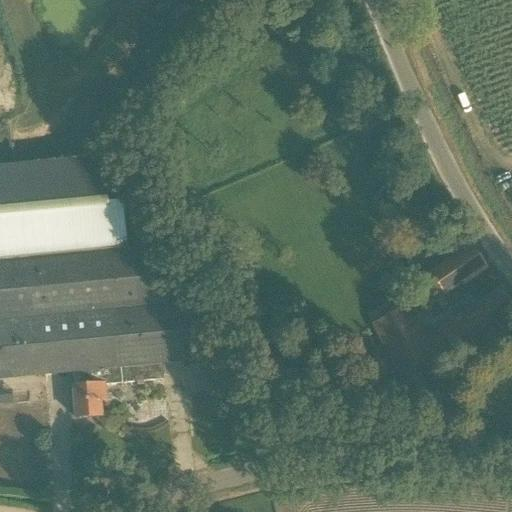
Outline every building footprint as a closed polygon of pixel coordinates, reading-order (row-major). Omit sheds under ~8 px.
[(0,379),(72,373),(73,388),(76,420),(101,418),(100,402),(106,402),(104,386),(137,384),(137,386),(144,386),(143,383),(164,381),(162,365),(201,362),(195,305),(184,285),(166,287),(161,227),(144,228),(124,230),(122,201),(118,157),(0,168),(0,379)] [(141,199),(122,201),(124,230),(144,228),(141,199)] [(444,298),(487,269),(471,245),(428,275),(444,298)] [(458,360),(511,322),(511,304),(501,288),(422,341),(404,307),(372,325),(400,377),(404,385),(413,403),(430,394),(416,368),(450,349),(458,360)] [(12,390),(0,390),(0,404),(13,403),(12,390)]
